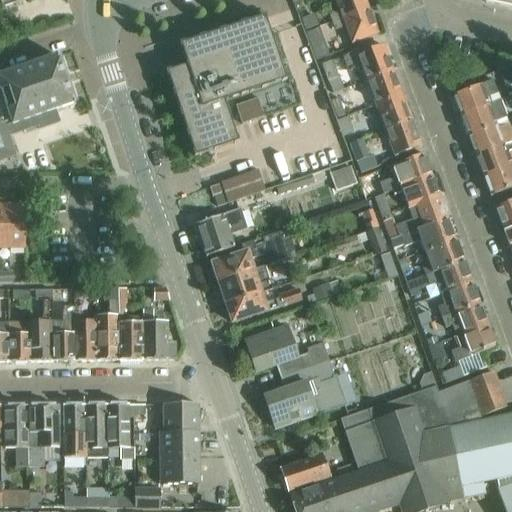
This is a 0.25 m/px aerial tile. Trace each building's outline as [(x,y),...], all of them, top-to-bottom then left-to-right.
[(0,0),(3,9),(21,2),(20,0),(0,0)] [(334,24),(370,11),(366,0),(335,0),(340,12),(331,16),(334,24)] [(370,11),(334,24),(337,31),(346,28),(353,45),(379,35),(370,11)] [(314,15),(300,20),(305,31),(318,26),(314,15)] [(266,18),(264,19),(182,46),(189,67),(168,74),(196,157),(239,143),(225,102),(287,81),(266,18)] [(319,29),(306,33),(310,46),(324,41),(319,29)] [(368,82),(394,73),(384,46),(360,56),(359,53),(344,58),(350,73),(363,68),(368,82)] [(0,162),(15,157),(5,126),(11,124),(12,126),(36,118),(39,127),(61,120),(57,110),(74,105),(58,57),(0,76),(0,162)] [(321,66),(328,83),(339,78),(333,61),(321,66)] [(378,107),(403,98),(394,73),(368,82),(378,107)] [(511,73),(503,77),(507,89),(511,86),(511,73)] [(462,116),(490,105),(487,99),(498,94),(493,81),(454,96),(462,116)] [(346,118),(339,98),(331,101),(338,121),(346,118)] [(387,132),(413,123),(403,98),(378,107),(387,132)] [(490,105),(462,116),(469,136),(497,125),(497,124),(496,122),(507,118),(501,102),(490,106),(490,105)] [(348,118),(337,122),(343,138),(354,134),(348,118)] [(476,155),(504,145),(511,141),(511,131),(508,120),(497,124),(497,125),(469,136),(476,155)] [(413,123),(387,132),(397,157),(422,148),(413,123)] [(363,139),(349,144),(361,175),(378,168),(373,156),(369,158),(363,139)] [(484,176),(511,165),(511,162),(511,161),(511,150),(507,152),(504,145),(476,155),(484,176)] [(386,196),(394,193),(433,178),(425,156),(394,167),(398,178),(382,184),(386,196)] [(511,165),(484,176),(491,196),(511,188),(511,165)] [(335,193),(357,185),(351,167),(329,175),(335,193)] [(215,199),(225,195),(228,204),(265,192),(258,170),(221,183),(221,184),(209,188),(213,199),(215,199)] [(312,177),(276,189),(278,196),(314,185),(312,177)] [(405,195),(410,210),(441,199),(433,178),(394,193),(396,198),(405,195)] [(382,184),(365,191),(369,202),(374,200),(384,197),(386,196),(382,184)] [(228,204),(225,195),(215,199),(218,208),(229,205),(228,204)] [(384,197),(374,200),(378,210),(387,207),(384,197)] [(410,210),(414,220),(395,228),(386,231),(390,242),(449,220),(441,199),(410,210)] [(504,228),(511,224),(511,201),(496,207),(504,228)] [(25,206),(0,205),(0,247),(9,247),(9,248),(26,248),(25,206)] [(236,213),(197,226),(208,257),(232,249),(235,248),(231,236),(248,231),(241,211),(236,213)] [(405,248),(422,243),(426,253),(457,241),(449,220),(390,242),(395,254),(406,250),(405,248)] [(374,257),(387,253),(378,229),(366,233),(374,257)] [(232,249),(235,257),(213,265),(214,268),(212,272),(215,279),(218,281),(219,283),(255,271),(251,261),(268,255),(271,265),(297,257),(288,230),(262,239),(265,246),(256,249),(254,243),(235,248),(232,249)] [(359,247),(356,237),(323,248),(326,258),(359,247)] [(426,253),(429,264),(421,266),(425,277),(425,278),(465,262),(457,241),(426,253)] [(380,257),(388,280),(397,276),(389,254),(380,257)] [(405,259),(397,262),(402,273),(409,270),(405,259)] [(436,286),(440,297),(472,284),(465,262),(425,278),(425,277),(406,284),(411,297),(421,293),(420,291),(436,286)] [(259,286),(255,271),(219,283),(227,306),(262,294),(273,291),(270,282),(259,286)] [(13,273),(1,273),(1,284),(13,284),(13,273)] [(438,309),(442,320),(480,305),(472,284),(440,297),(444,307),(438,309)] [(328,285),(312,290),(316,301),(331,296),(328,285)] [(123,320),(123,316),(123,313),(127,309),(127,290),(118,291),(120,362),(143,362),(143,310),(142,311),(142,320),(123,320)] [(166,290),(165,290),(154,290),(154,302),(170,302),(166,290)] [(30,301),(30,291),(13,292),(13,301),(30,301)] [(59,302),(59,291),(35,291),(35,301),(43,301),(44,323),(31,323),(31,363),(54,363),(53,323),(53,303),(59,302)] [(87,291),(74,291),(74,299),(87,299),(87,291)] [(97,322),(97,362),(120,362),(118,291),(104,291),(104,303),(110,302),(110,317),(97,317),(97,322)] [(279,298),(280,300),(266,305),(262,294),(227,306),(228,309),(226,313),(229,320),(232,321),(233,325),(286,307),(303,301),(299,291),(279,298)] [(445,329),(453,327),(457,339),(488,326),(480,305),(442,320),(445,329)] [(63,323),(53,323),(54,363),(77,363),(75,315),(75,308),(63,308),(63,323)] [(143,362),(176,362),(176,344),(168,344),(168,324),(153,324),(153,310),(143,310),(143,362)] [(427,313),(416,317),(420,327),(431,323),(427,313)] [(97,362),(97,322),(80,322),(80,315),(75,315),(77,363),(97,362)] [(11,364),(31,363),(31,323),(31,318),(26,318),(26,323),(11,323),(11,364)] [(0,363),(11,364),(11,323),(0,323),(0,363)] [(486,368),(481,352),(496,347),(488,326),(457,339),(461,349),(451,352),(454,362),(458,361),(464,376),(486,368)] [(308,354),(298,357),(288,328),(246,342),(257,374),(279,367),(283,379),(330,364),(323,345),(306,349),(308,354)] [(438,336),(426,340),(428,348),(440,344),(438,336)] [(441,345),(430,349),(435,365),(446,361),(441,345)] [(287,391),(265,398),(276,430),(318,416),(344,407),(335,380),(330,364),(283,379),(287,391)] [(473,393),(497,384),(493,372),(468,381),(473,393)] [(419,385),(422,393),(436,388),(431,374),(423,377),(419,385)] [(365,511),(399,500),(403,511),(426,511),(449,504),(448,502),(483,494),(481,483),(495,480),(511,476),(511,414),(484,421),(482,417),(478,406),(473,393),(468,381),(438,392),(436,388),(422,393),(341,421),(360,474),(356,476),(341,481),(291,498),(296,511),(365,511)] [(478,406),(501,397),(497,384),(473,393),(478,406)] [(501,397),(478,406),(482,417),(506,408),(501,397)] [(131,449),(130,416),(145,416),(145,406),(130,407),(109,407),(108,450),(121,450),(122,461),(131,461),(131,449)] [(164,406),(165,433),(200,432),(200,406),(164,406)] [(61,449),(60,407),(30,408),(30,468),(28,469),(29,497),(30,497),(31,509),(41,509),(41,494),(39,494),(38,468),(45,468),(45,449),(61,449)] [(87,460),(87,459),(86,407),(64,407),(65,459),(87,460)] [(108,459),(108,450),(109,407),(86,407),(87,459),(108,459)] [(16,469),(28,469),(30,468),(30,408),(5,408),(6,449),(16,449),(16,469)] [(200,458),(200,432),(165,433),(165,435),(160,435),(161,458),(200,458)] [(290,494),(332,480),(324,456),(282,470),(290,494)] [(161,485),(201,485),(200,458),(161,458),(161,485)] [(337,471),(341,481),(356,476),(353,466),(337,471)] [(511,511),(511,484),(497,490),(495,490),(502,511),(511,511)] [(160,510),(160,490),(136,489),(136,498),(132,498),(132,509),(160,510)] [(65,509),(87,509),(87,498),(72,498),(72,492),(66,492),(66,499),(65,499),(65,509)] [(8,509),(31,509),(30,497),(29,497),(2,497),(2,509),(8,509)] [(109,498),(87,498),(87,509),(109,509),(109,498)] [(132,498),(109,498),(109,509),(132,509),(132,498)]
